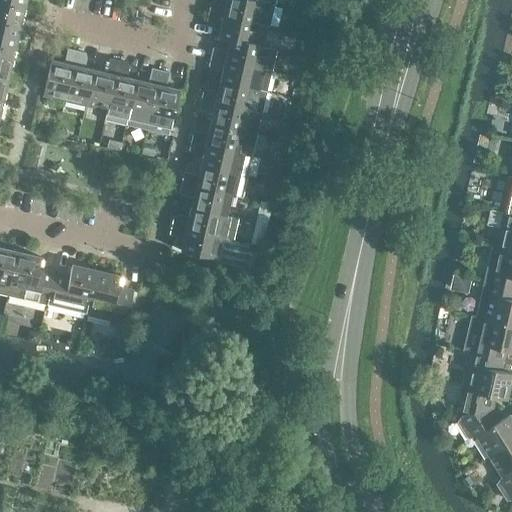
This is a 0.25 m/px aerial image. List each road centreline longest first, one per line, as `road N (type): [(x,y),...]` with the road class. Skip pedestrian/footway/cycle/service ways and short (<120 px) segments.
road 1 (unclassified): [(366,511),(337,433),(338,369),(424,0)]
road 2 (residential): [(44,20),(175,50),(186,0)]
road 3 (residential): [(0,222),(149,255)]
